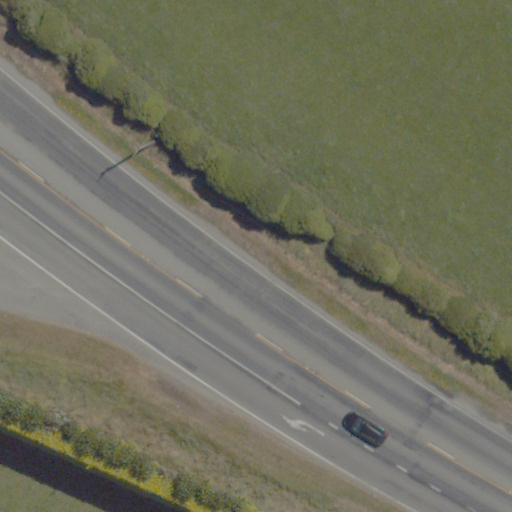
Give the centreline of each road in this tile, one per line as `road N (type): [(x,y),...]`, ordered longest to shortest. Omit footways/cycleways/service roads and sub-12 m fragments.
road 1 (primary): [(511,499),(397,432),(0,144)]
road 2 (unknown): [(86,209),(28,278),(0,289)]
